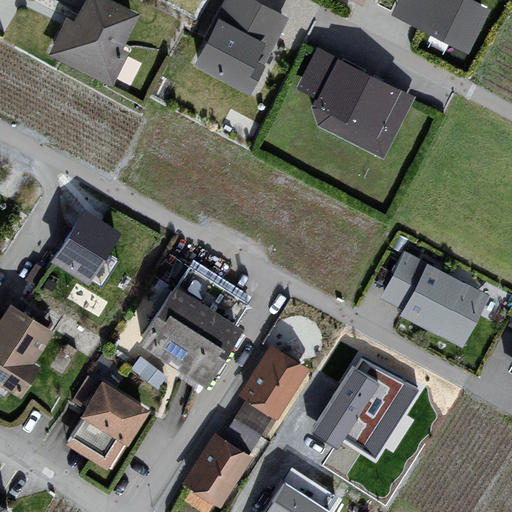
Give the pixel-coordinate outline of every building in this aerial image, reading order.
[(140,17),(104,0),(85,0),(77,20),(69,18),(55,53),(118,86),(140,17)] [(256,0),(226,0),(199,61),(256,90),(289,17),(256,0)] [(474,0),(430,0),(421,21),(467,42),(484,4),(474,0)] [(414,93),(314,42),(296,83),(311,94),(308,104),(315,125),(382,156),(414,93)] [(83,215),(54,259),(92,281),(122,233),(83,215)] [(406,248),(381,296),(402,308),(400,313),(465,345),(490,296),(406,248)] [(181,284),(147,340),(211,380),(239,322),(181,284)] [(0,384),(22,398),(41,373),(36,368),(57,332),(13,302),(0,324),(0,384)] [(272,343),(243,392),(280,419),(311,367),(272,343)] [(418,389),(362,359),(312,433),(338,449),(343,441),(377,463),(418,389)] [(105,380),(85,413),(132,442),(154,412),(105,380)] [(213,432),(185,483),(223,509),(252,456),(213,432)] [(321,511),(334,491),(289,463),(256,511),(321,511)]
